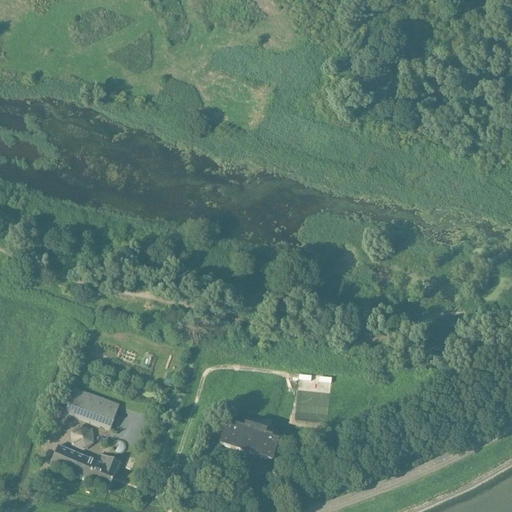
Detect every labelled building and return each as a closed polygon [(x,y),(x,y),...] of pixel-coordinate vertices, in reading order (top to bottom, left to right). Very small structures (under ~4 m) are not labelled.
[(167,375),(163,385),(171,388),(174,377),(167,375)] [(118,406),(73,390),(64,415),(109,432),(118,406)] [(86,450),(95,431),(77,423),(69,442),(86,450)] [(264,433),(244,426),(243,430),(233,427),(232,429),(225,427),(219,446),(270,462),(276,443),(269,441),(270,439),(263,436),(264,433)] [(119,464),(99,455),(96,464),(57,447),(49,466),(107,492),(107,491),(113,479),(119,464)] [(281,487),(291,473),(290,473),(294,467),(290,465),(287,470),(277,464),(265,481),(280,491),(282,488),(281,487)] [(213,495),(206,480),(199,483),(206,498),(213,495)]
